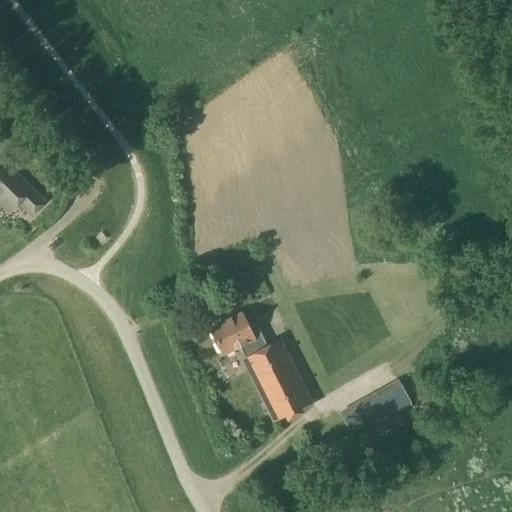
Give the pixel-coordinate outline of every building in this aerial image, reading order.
[(0,204),(8,212),(17,203),(30,215),(42,203),(0,160),(0,204)] [(49,174),(62,184),(69,175),(56,165),(49,174)] [(260,354),(254,341),(257,340),(245,317),(213,333),(225,356),(243,347),(249,359),(260,354)] [(246,360),(275,422),(291,414),(294,420),(306,414),(303,408),(312,403),(282,343),(260,354),(249,359),(246,360)] [(342,394),(348,405),(368,394),(362,383),(342,394)] [(346,417),(355,434),(412,403),(402,386),(346,417)]
